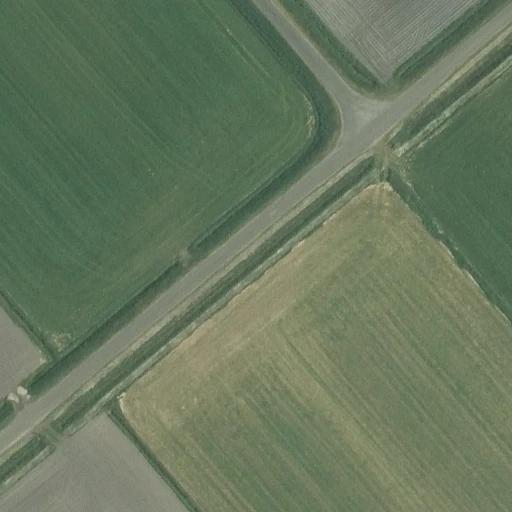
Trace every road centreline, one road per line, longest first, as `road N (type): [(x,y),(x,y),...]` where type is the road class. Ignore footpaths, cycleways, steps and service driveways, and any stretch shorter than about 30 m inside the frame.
road 1 (unclassified): [(0,443),(373,130)]
road 2 (unclassified): [(373,130),(511,11)]
road 3 (unclassified): [(373,130),(262,0)]
